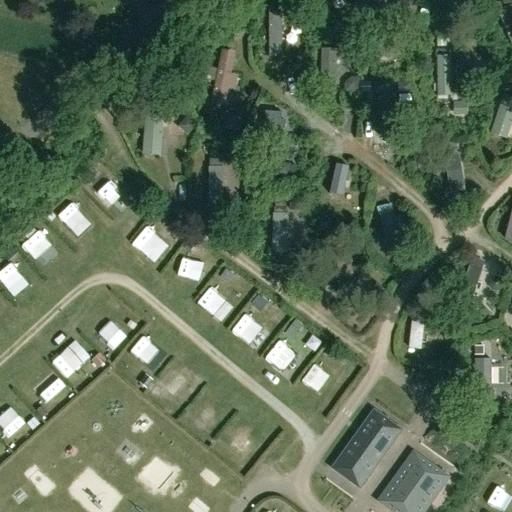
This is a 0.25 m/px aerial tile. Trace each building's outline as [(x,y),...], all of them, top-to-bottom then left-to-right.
[(442,89),(458,88),(455,49),(440,50),(442,89)] [(330,60),(335,87),(347,84),(342,57),(330,60)] [(511,110),(511,88),(510,88),(502,106),(511,110)] [(171,146),(169,121),(151,122),(152,147),(171,146)] [(353,179),(354,159),(338,159),(338,179),(353,179)] [(62,211),(81,228),(91,216),(81,208),(87,201),(77,193),(62,211)] [(404,202),(379,209),(389,245),(414,237),(404,202)] [(137,235),(155,252),(171,235),(152,218),(137,235)] [(30,234),(46,251),(62,236),(46,219),(30,234)] [(19,271),(32,257),(17,243),(4,257),(19,271)] [(88,264),(93,254),(73,244),(67,254),(88,264)] [(217,276),(202,294),(210,301),(226,283),(217,276)] [(252,333),(264,312),(247,303),(235,323),(252,333)] [(117,311),(102,325),(118,342),(133,329),(117,311)] [(151,356),(165,341),(150,327),(136,342),(151,356)] [(287,367),(304,345),(283,330),(267,352),(287,367)] [(86,331),(71,338),(82,358),(96,351),(86,331)] [(56,354),(71,373),(81,365),(66,347),(56,354)] [(355,370),(363,359),(352,352),(345,363),(355,370)] [(304,373),(324,390),(339,373),(319,356),(304,373)] [(52,393),(70,382),(60,365),(42,375),(52,393)] [(189,399),(205,381),(188,365),(171,382),(189,399)] [(214,426),(228,412),(217,402),(204,416),(214,426)] [(365,406),(322,463),(356,487),(398,431),(365,406)] [(388,511),(425,511),(450,479),(414,452),(376,502),(388,511)] [(486,489),(507,499),(511,487),(511,482),(493,473),(486,489)]
